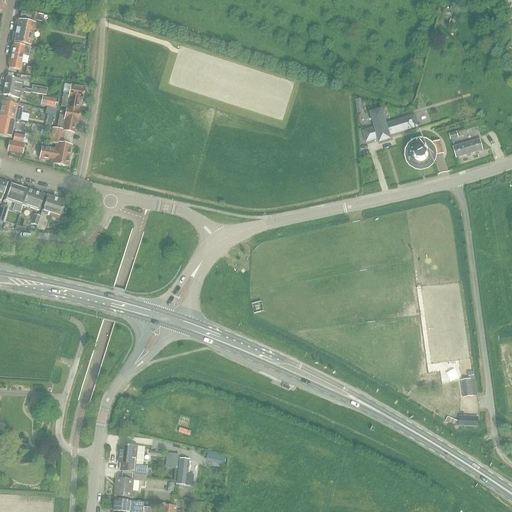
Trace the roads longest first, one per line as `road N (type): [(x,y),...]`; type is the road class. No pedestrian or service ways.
road 1 (primary): [(511,494),(349,396),(167,317)]
road 2 (residential): [(495,443),(457,180)]
road 3 (residential): [(214,241),(457,180)]
road 4 (residential): [(76,185),(102,18)]
road 5 (residential): [(93,457),(58,440),(83,335),(71,319)]
road 6 (residential): [(93,457),(109,397),(167,317)]
road 7 (primary): [(34,283),(167,317)]
road 8 (residential): [(111,201),(82,243),(0,239)]
